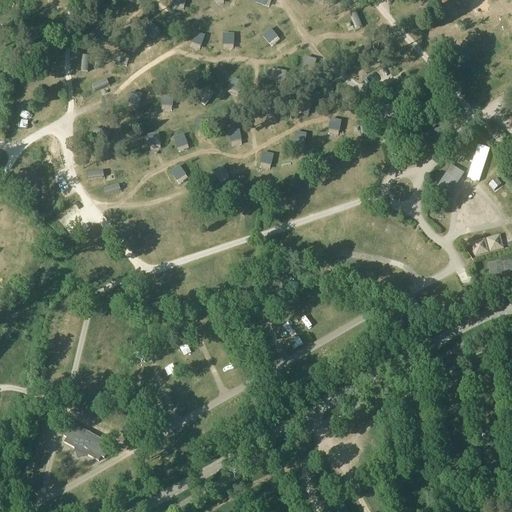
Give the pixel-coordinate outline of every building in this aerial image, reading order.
[(271,29),(262,36),(270,45),(279,38),(271,29)] [(120,53),(117,63),(128,66),(131,56),(120,53)] [(93,85),(95,91),(110,85),(107,79),(93,85)] [(446,132),(445,127),(440,126),(437,129),(432,128),(429,131),(431,140),(436,141),(446,132)] [(468,179),(480,182),(490,149),(478,145),(468,179)] [(456,182),(446,175),(434,192),(445,199),(456,182)] [(490,179),(485,184),(493,193),(498,189),(490,179)] [(511,196),(504,186),(494,193),(507,211),(511,207),(511,196)] [(471,242),(474,256),(505,250),(502,236),(471,242)] [(503,262),(488,265),(491,284),(506,281),(503,262)] [(71,424),(64,437),(67,439),(64,444),(78,451),(77,453),(78,458),(84,457),(85,455),(99,462),(101,458),(104,459),(112,445),(71,424)]
